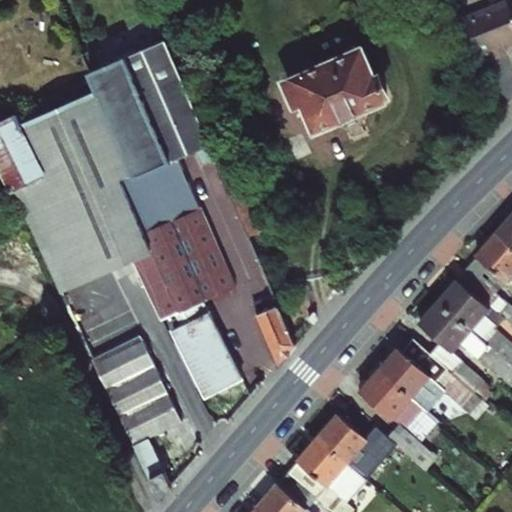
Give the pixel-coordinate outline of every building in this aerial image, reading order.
[(511,0),(501,0),(468,14),(484,56),(490,53),(496,50),(494,43),(505,38),(511,35),(511,0)] [(177,33),(166,38),(168,43),(176,63),(188,57),(177,33)] [(505,38),(494,43),(496,50),(508,45),(505,38)] [(176,63),(168,43),(95,73),(103,92),(138,177),(180,160),(180,161),(197,154),(202,168),(215,163),(215,161),(176,63)] [(357,48),(278,84),(295,121),(311,114),(318,132),(338,123),(350,130),(355,128),(360,125),(365,111),(382,102),(380,98),(385,95),(375,74),(370,76),(357,48)] [(138,177),(103,92),(25,124),(21,113),(0,122),(0,159),(62,296),(134,263),(133,261),(154,252),(146,235),(148,234),(127,182),(138,177)] [(260,232),(229,155),(215,161),(215,163),(246,238),(260,232)] [(184,327),(207,315),(201,303),(233,290),(180,161),(180,160),(138,177),(127,182),(148,234),(146,235),(154,252),(133,261),(134,263),(160,322),(179,314),(184,327)] [(494,262),(483,274),(508,297),(511,292),(511,239),(510,237),(500,248),(491,259),(494,262)] [(457,292),(447,303),(511,360),(511,338),(492,321),(502,312),(511,321),(511,299),(508,297),(483,274),(472,286),(467,281),(457,292)] [(249,302),(274,365),(282,356),(290,346),(269,294),(249,302)] [(511,360),(447,303),(427,325),(452,347),(441,359),(460,376),(465,380),(477,367),(462,355),(473,343),(491,359),(511,375),(511,360)] [(239,382),(207,315),(184,327),(171,333),(194,376),(194,380),(203,399),(239,382)] [(140,340),(92,363),(130,447),(178,425),(140,340)] [(396,360),(385,371),(420,401),(440,379),(450,387),(460,376),(441,359),(424,344),(413,356),(406,349),(396,360)] [(420,401),(385,371),(376,382),(366,392),(401,423),(420,401)] [(440,379),(420,401),(430,410),(450,387),(440,379)] [(335,429),(325,440),(354,465),(374,443),(345,418),(335,429)] [(403,423),(390,436),(409,452),(428,469),(439,457),(403,423)] [(409,452),(390,436),(381,445),(401,462),(409,452)] [(310,457),(295,474),(322,498),(338,511),(366,511),(368,511),(355,500),(373,481),(354,465),(325,440),(310,457)] [(308,511),(322,498),(295,474),(280,490),(265,507),(270,511),(308,511)] [(162,475),(147,485),(153,498),(158,502),(169,489),(162,475)]
